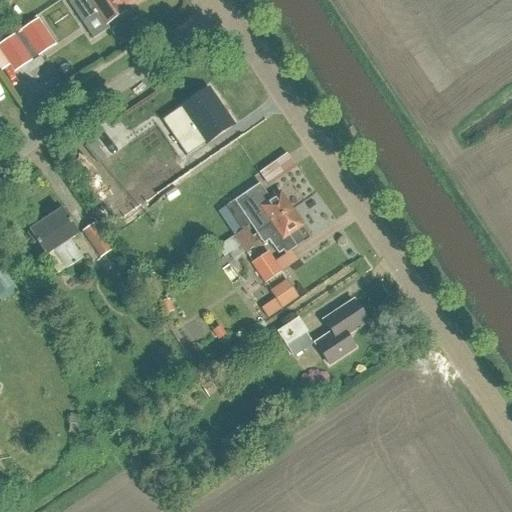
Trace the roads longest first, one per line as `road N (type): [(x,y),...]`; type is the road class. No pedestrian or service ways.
road 1 (unclassified): [(511,436),(229,11)]
road 2 (residential): [(229,11),(0,164)]
